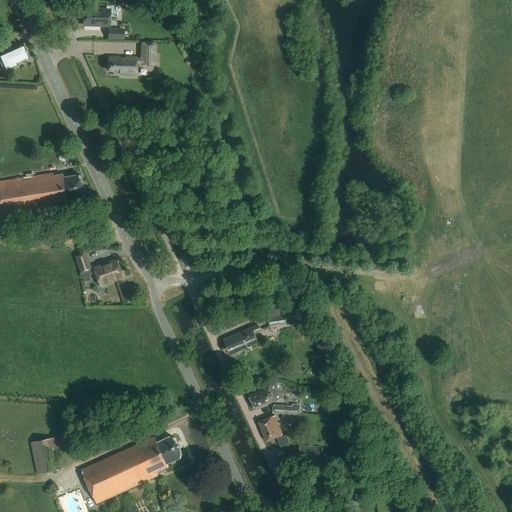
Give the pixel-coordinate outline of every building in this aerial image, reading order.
[(108,27),(109,11),(86,10),(85,26),(108,27)] [(124,29),(108,29),(108,40),(124,40),(124,29)] [(137,58),(137,56),(125,56),(125,58),(120,58),(120,56),(108,56),(107,73),(111,73),(110,76),(119,77),(119,75),(124,75),(124,76),(136,77),(136,65),(156,65),(156,43),(140,43),(140,58),(137,58)] [(29,58),(23,44),(0,53),(0,62),(4,72),(18,65),(17,64),(29,58)] [(0,218),(68,207),(67,200),(85,198),(81,175),(64,177),(63,174),(53,176),(52,174),(0,182),(0,218)] [(93,268),(87,253),(75,257),(81,273),(93,268)] [(101,287),(124,278),(117,260),(94,268),(101,287)] [(285,315),(285,313),(269,316),(270,318),(269,318),(270,327),(287,324),(286,322),(289,322),(287,315),(285,315)] [(258,325),(225,340),(226,342),(225,343),(229,352),(230,351),(232,354),(259,343),(254,334),(261,330),(258,325)] [(269,386),(249,395),(255,410),(276,401),(269,386)] [(299,407),(300,405),(293,404),(293,406),(274,405),(274,413),(300,415),(300,407),(299,407)] [(282,437),(281,435),(283,434),(275,415),(259,422),(267,441),(278,436),(279,438),(278,439),(281,446),(290,443),(287,435),(282,437)] [(157,475),(156,473),(168,467),(167,464),(180,458),(182,454),(180,449),(177,448),(175,445),(177,442),(174,438),(171,436),(157,443),(154,437),(82,470),(97,503),(157,475)] [(62,470),(55,438),(31,443),(38,475),(62,470)] [(320,447),(300,446),(300,455),(320,456),(320,447)]
